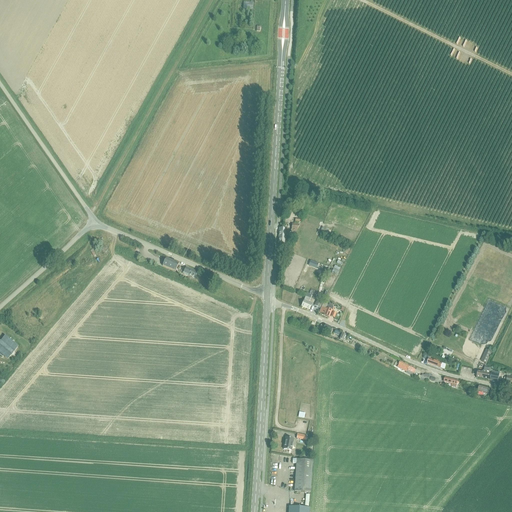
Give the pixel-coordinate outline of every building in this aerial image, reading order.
[(292,224),(291,232),(296,232),(300,224),(292,224)] [(287,245),(289,229),(280,228),(279,244),(287,245)] [(163,266),(176,272),(179,263),(171,260),(166,258),(165,260),(164,262),(163,266)] [(318,264),(312,262),(311,261),(309,265),(314,267),(317,268),(320,269),(330,273),(331,271),(331,269),(318,264)] [(195,277),(197,272),(186,266),(183,271),(195,277)] [(312,305),(309,304),(312,296),(307,294),(302,306),(310,310),(310,309),(312,305)] [(320,308),(323,303),(317,300),(314,306),(320,308)] [(333,308),(323,303),(320,312),(324,314),(323,315),(329,318),(333,308)] [(331,333),(333,329),(325,325),(325,327),(321,325),(320,328),(331,333)] [(0,348),(1,349),(1,350),(0,351),(0,352),(3,355),(3,356),(3,355),(5,353),(6,353),(7,355),(8,355),(8,356),(9,356),(10,357),(10,356),(10,355),(11,354),(11,355),(11,354),(13,352),(14,353),(15,352),(15,351),(16,350),(15,350),(17,348),(18,347),(19,346),(19,345),(19,346),(18,345),(17,344),(16,344),(16,343),(15,342),(14,342),(14,341),(12,339),(11,339),(10,338),(9,338),(9,337),(8,337),(7,336),(6,335),(7,335),(6,335),(6,336),(5,336),(5,337),(4,337),(5,337),(4,338),(3,339),(2,339),(0,341),(1,342),(0,342),(0,348)] [(486,353),(482,362),(487,364),(492,352),(491,352),(486,349),(485,352),(486,353)] [(429,359),(427,363),(430,364),(441,368),(442,364),(432,360),(431,360),(429,359)] [(399,365),(398,367),(406,372),(406,373),(412,377),(413,374),(414,374),(416,370),(410,367),(400,361),(399,365)] [(477,378),(489,380),(490,374),(491,369),(485,368),(484,371),(483,373),(476,371),(476,375),(477,375),(477,378)] [(498,382),(500,373),(495,372),(494,375),(491,374),(490,380),(498,382)] [(445,377),(444,382),(452,384),(451,387),(456,388),(457,384),(458,385),(459,381),(445,377)] [(479,386),(478,392),(475,391),(474,395),(477,395),(478,392),(489,395),(491,395),(493,389),(490,389),(490,388),(479,386)] [(292,451),(294,439),(286,437),(284,449),(292,451)] [(293,460),(293,464),(296,464),(294,492),(311,493),(312,461),(293,460)]
